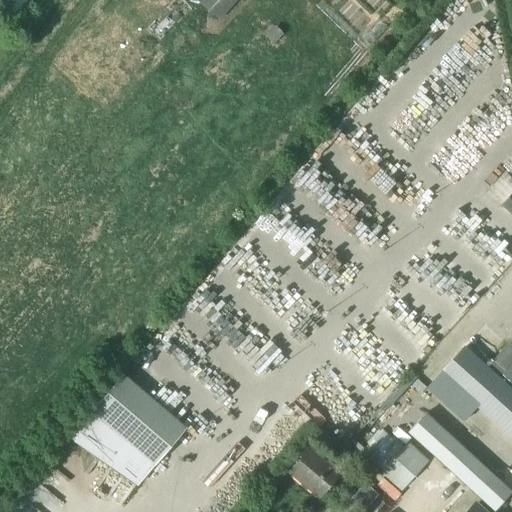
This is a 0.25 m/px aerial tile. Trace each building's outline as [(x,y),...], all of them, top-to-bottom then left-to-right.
[(238,0),(198,0),(196,2),(219,22),(220,22),(238,0)] [(286,29),(275,39),(282,47),(294,37),(286,29)] [(419,84),(425,76),(410,66),(404,74),(419,84)] [(452,103),(428,84),(415,100),(439,120),(452,103)] [(452,115),(444,127),(458,136),(466,124),(452,115)] [(511,192),(499,207),(511,218),(511,192)] [(424,330),(438,344),(511,265),(511,237),(424,330)] [(511,279),(496,287),(501,299),(511,293),(511,279)] [(412,361),(424,347),(399,327),(387,341),(412,361)] [(511,346),(508,343),(491,362),(492,363),(504,373),(506,372),(505,371),(511,363),(511,346)] [(463,350),(427,390),(463,423),(478,407),(511,438),(511,363),(505,371),(506,372),(504,373),(492,363),(486,370),(463,350)] [(345,379),(344,379),(371,404),(384,391),(357,366),(345,379)] [(91,412),(71,436),(137,482),(152,465),(154,466),(186,430),(122,376),(91,412)] [(424,415),(407,433),(465,485),(464,486),(492,511),(510,493),(424,415)] [(381,429),(360,451),(381,471),(378,474),(400,493),(428,462),(406,442),(402,447),(392,438),(391,439),(381,429)] [(308,449),(287,473),(319,500),(340,476),(337,473),(339,471),(327,461),(325,463),(308,449)] [(349,469),(341,478),(357,491),(364,484),(365,484),(366,483),(349,469)] [(357,491),(345,504),(354,511),(362,511),(378,496),(365,484),(364,484),(357,491)]
